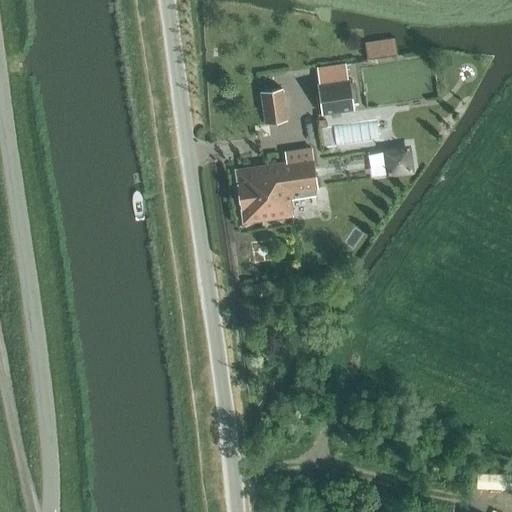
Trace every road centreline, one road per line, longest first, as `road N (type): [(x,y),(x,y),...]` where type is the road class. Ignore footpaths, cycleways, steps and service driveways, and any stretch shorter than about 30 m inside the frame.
road 1 (unclassified): [(236,511),(167,0)]
road 2 (tertiary): [(48,511),(38,358),(0,95)]
